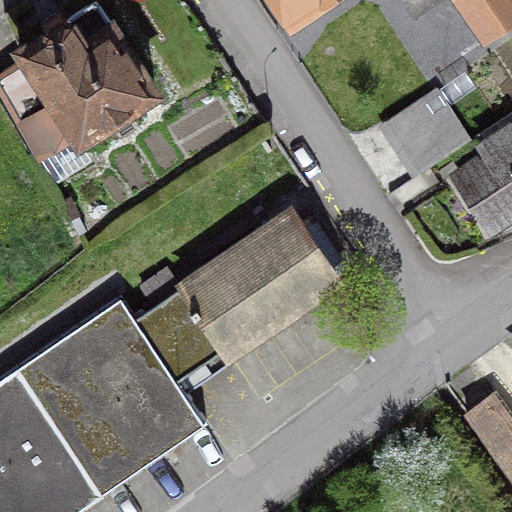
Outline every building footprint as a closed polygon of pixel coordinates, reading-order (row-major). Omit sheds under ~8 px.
[(28,62),(74,134),(79,140),(155,90),(95,0),(93,0),(63,20),(58,12),(41,23),(46,31),(19,48),(28,62)] [(315,0),(404,0),(413,13),(431,0),(463,0),(488,37),(511,20),(511,1),(511,0),(280,0),(292,16),(315,0)] [(74,134),(28,62),(0,80),(0,91),(37,157),(74,134)] [(385,120),(419,171),(469,138),(436,86),(385,120)] [(492,224),(511,211),(511,121),(480,143),(486,153),(458,171),(492,224)] [(154,303),(136,316),(185,388),(207,371),(201,356),(221,342),(226,350),(336,276),(291,210),(181,285),(168,266),(141,284),(154,303)] [(0,511),(67,511),(206,419),(185,388),(136,316),(120,293),(0,375),(0,511)] [(511,474),(511,418),(493,392),(466,412),(511,474)]
